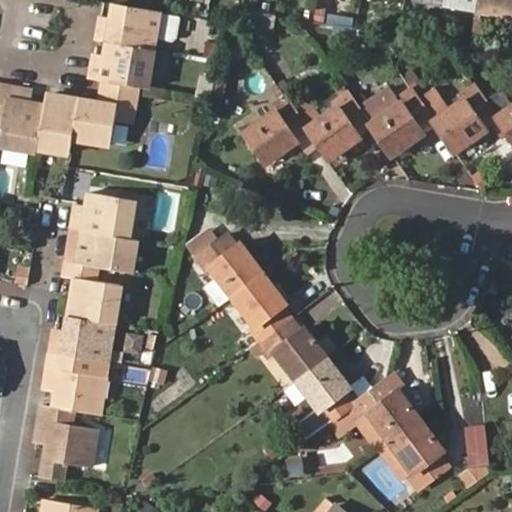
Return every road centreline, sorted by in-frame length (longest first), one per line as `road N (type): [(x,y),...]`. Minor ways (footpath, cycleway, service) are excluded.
road 1 (residential): [(495,212),(385,195),(356,229),(352,278),(389,321),(454,308)]
road 2 (residential): [(0,469),(27,342),(23,323),(0,317)]
road 3 (unknown): [(23,323),(55,203)]
